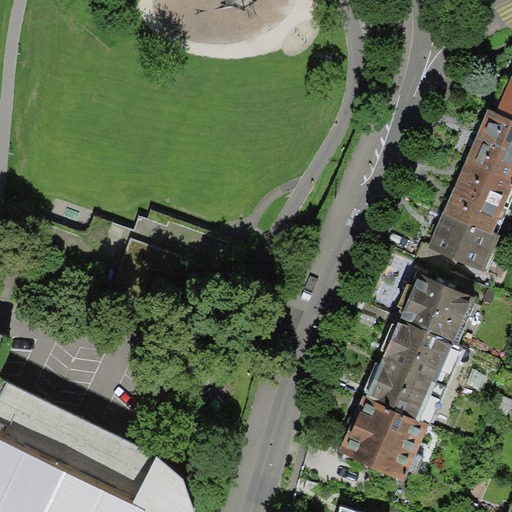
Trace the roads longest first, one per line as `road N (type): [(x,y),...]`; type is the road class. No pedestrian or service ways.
road 1 (residential): [(414,95),(310,343),(262,511)]
road 2 (residential): [(414,95),(452,48),(511,13)]
